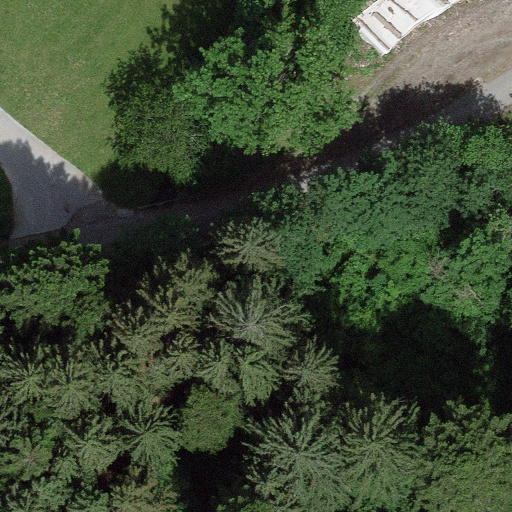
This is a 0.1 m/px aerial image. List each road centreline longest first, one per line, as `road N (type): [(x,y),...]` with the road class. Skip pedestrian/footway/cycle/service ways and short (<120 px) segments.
road 1 (unclassified): [(0,262),(290,201),(400,156),(511,91)]
road 2 (track): [(86,244),(0,133)]
